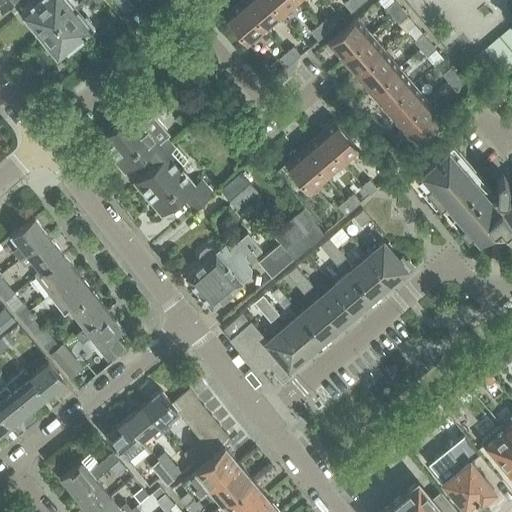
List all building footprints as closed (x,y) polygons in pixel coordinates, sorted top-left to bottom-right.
[(27,23),(37,35),(73,7),(67,0),(34,0),(22,10),(30,20),(27,23)] [(114,0),(125,12),(132,5),(128,0),(114,0)] [(247,42),(265,27),(241,0),(237,0),(222,13),(247,42)] [(268,0),(241,0),(265,27),(281,14),(268,0)] [(268,0),(281,14),(296,0),(268,0)] [(349,11),(357,4),(353,0),(343,0),(341,2),(349,11)] [(392,0),(384,7),(391,15),(400,7),(394,0),(392,0)] [(82,18),(73,7),(37,35),(46,47),(49,45),(57,55),(94,26),(85,15),(82,18)] [(406,14),(400,7),(391,15),(397,22),(406,14)] [(326,41),(341,58),(370,33),(355,16),(326,41)] [(323,17),(316,23),(324,32),(331,26),(323,17)] [(511,65),(511,22),(485,45),(507,70),(511,65)] [(316,38),(324,32),(316,23),(309,30),(316,38)] [(413,40),(420,49),(430,41),(422,32),(413,40)] [(341,58),(355,75),(384,49),(370,33),(341,58)] [(435,47),(430,41),(420,49),(425,55),(435,47)] [(290,45),(283,51),(291,60),(298,54),(290,45)] [(482,48),(473,56),(487,73),(496,65),(482,48)] [(355,75),(370,92),(400,67),(384,49),(355,75)] [(283,66),(291,60),(283,51),(276,57),(283,66)] [(193,65),(200,73),(207,67),(201,59),(193,65)] [(441,73),(448,81),(457,72),(450,65),(441,73)] [(370,92),(383,107),(412,82),(400,67),(370,92)] [(463,79),(457,72),(448,81),(453,87),(463,79)] [(383,107),(398,124),(427,99),(412,82),(383,107)] [(441,114),(427,99),(398,124),(412,140),(441,114)] [(147,153),(155,163),(175,146),(165,135),(170,132),(153,112),(149,116),(138,103),(97,138),(125,171),(147,153)] [(334,118),(317,133),(341,162),(359,147),(334,118)] [(317,133),(301,147),(325,176),(341,162),(317,133)] [(511,193),(511,194),(506,194),(507,177),(502,171),(496,176),(495,193),(489,193),(447,144),(413,172),(466,234),(472,230),(478,237),(486,230),(487,232),(491,234),(495,235),(499,236),(503,235),(507,233),(508,232),(511,236),(511,193)] [(187,160),(175,146),(155,163),(134,181),(162,214),(182,197),(193,210),(213,192),(201,177),(195,182),(180,165),(187,160)] [(309,190),(325,176),(301,147),(284,161),(309,190)] [(236,207),(256,190),(240,171),(220,188),(236,207)] [(369,178),(361,185),(368,192),(376,186),(369,178)] [(353,191),(345,198),(352,206),(360,199),(353,191)] [(352,206),(345,198),(336,206),(343,213),(352,206)] [(302,207),(272,234),(278,241),(292,257),(323,231),(302,207)] [(369,216),(362,207),(353,215),(360,224),(369,216)] [(12,250),(18,258),(48,234),(34,215),(10,233),(19,244),(12,250)] [(255,253),(261,248),(245,230),(231,243),(227,238),(214,250),(212,248),(204,247),(199,252),(199,259),(201,261),(184,275),(212,306),(242,280),(241,279),(250,271),(250,266),(246,261),(248,259),(243,253),(249,247),(255,253)] [(30,259),(39,271),(62,252),(48,234),(18,258),(24,265),(30,259)] [(328,236),(319,243),(328,253),(337,245),(328,236)] [(382,239),(365,254),(388,280),(396,274),(400,277),(413,266),(401,253),(398,257),(382,239)] [(271,276),(292,257),(278,241),(257,260),(271,276)] [(337,245),(328,253),(336,263),(345,255),(337,245)] [(34,275),(49,293),(77,270),(62,252),(39,271),(34,275)] [(365,254),(348,268),(375,299),(383,291),(380,287),(388,280),(365,254)] [(295,264),(286,272),(294,282),(303,274),(295,264)] [(348,268),(331,283),(354,310),(363,302),(366,306),(375,299),(348,268)] [(49,293),(63,312),(69,307),(91,289),(77,270),(49,293)] [(303,274),(294,282),(303,291),(312,284),(303,274)] [(331,283),(315,297),(338,323),(340,321),(354,310),(331,283)] [(106,308),(91,289),(69,307),(84,326),(106,308)] [(262,293),(253,300),(261,310),(270,302),(262,293)] [(283,293),(277,298),(285,307),(291,302),(283,293)] [(315,297),(298,311),(324,342),(333,334),(330,330),(338,323),(315,297)] [(13,310),(19,317),(28,310),(22,302),(13,310)] [(270,302),(261,310),(270,320),(279,312),(270,302)] [(84,326),(107,356),(122,343),(114,333),(121,327),(106,308),(84,326)] [(35,317),(28,310),(19,317),(26,325),(35,317)] [(225,324),(223,326),(233,339),(236,337),(238,335),(262,364),(266,360),(267,360),(265,358),(274,350),(265,339),(266,339),(241,310),(225,324)] [(6,311),(0,315),(0,330),(14,319),(6,311)] [(298,311),(282,325),(305,352),(313,345),(316,349),(324,342),(298,311)] [(266,339),(265,339),(274,350),(265,358),(267,360),(266,360),(267,362),(282,378),(292,370),(289,366),(305,352),(282,325),(266,339)] [(7,332),(0,337),(0,339),(6,347),(14,340),(7,332)] [(43,345),(50,353),(59,346),(52,337),(43,345)] [(64,352),(59,346),(50,353),(69,376),(81,366),(67,350),(64,352)] [(47,359),(29,374),(46,394),(63,380),(47,359)] [(464,381),(471,389),(482,380),(480,378),(488,371),(482,365),(464,381)] [(24,368),(5,383),(27,410),(46,394),(29,374),(24,368)] [(0,387),(0,412),(10,424),(27,410),(5,383),(0,387)] [(188,386),(171,400),(170,402),(176,409),(177,411),(196,396),(188,386)] [(159,387),(141,402),(164,429),(171,423),(166,418),(176,409),(170,402),(171,400),(159,387)] [(177,411),(185,420),(204,405),(196,396),(177,411)] [(141,402),(123,418),(141,438),(142,438),(150,431),(155,437),(164,429),(141,402)] [(185,420),(193,429),(211,414),(204,405),(185,420)] [(0,431),(10,424),(0,412),(0,431)] [(193,429),(203,441),(221,426),(211,414),(193,429)] [(511,414),(511,418),(503,426),(502,426),(511,437),(511,414)] [(127,460),(146,444),(142,438),(141,438),(123,418),(105,433),(127,460)] [(511,437),(502,426),(503,426),(501,423),(493,430),(495,432),(483,442),(509,472),(511,470),(511,469),(511,437)] [(203,441),(212,452),(213,453),(224,444),(231,438),(221,426),(203,441)] [(463,432),(428,462),(442,479),(462,503),(467,504),(473,499),(480,500),(494,489),(469,459),(478,451),(472,443),(463,432)] [(200,494),(205,490),(204,489),(238,461),(224,444),(213,453),(212,452),(192,469),(202,481),(195,488),(200,494)] [(192,448),(185,454),(192,463),(200,457),(192,448)] [(111,450),(103,457),(88,469),(80,458),(60,475),(75,493),(95,477),(95,478),(109,466),(108,466),(118,458),(111,450)] [(54,455),(46,461),(53,469),(60,463),(54,455)] [(125,466),(118,458),(108,466),(109,466),(115,474),(125,466)] [(171,458),(163,465),(167,469),(173,477),(181,471),(171,458)] [(173,477),(167,469),(163,465),(159,460),(152,466),(167,485),(174,478),(173,477)] [(215,496),(221,504),(252,478),(238,461),(204,489),(205,490),(212,498),(215,496)] [(75,493),(90,511),(109,495),(95,478),(95,477),(75,493)] [(245,511),(267,494),(252,478),(221,504),(228,511),(245,511)] [(417,480),(377,511),(458,511),(440,489),(430,497),(417,480)] [(166,491),(160,484),(151,492),(157,499),(166,491)] [(132,493),(139,501),(148,494),(141,486),(132,493)] [(188,490),(179,497),(185,505),(194,498),(188,490)] [(280,511),(281,511),(267,494),(245,511),(280,511)] [(90,511),(125,511),(130,508),(125,501),(119,506),(109,495),(90,511)] [(185,505),(191,511),(202,504),(196,496),(194,498),(185,505)]
